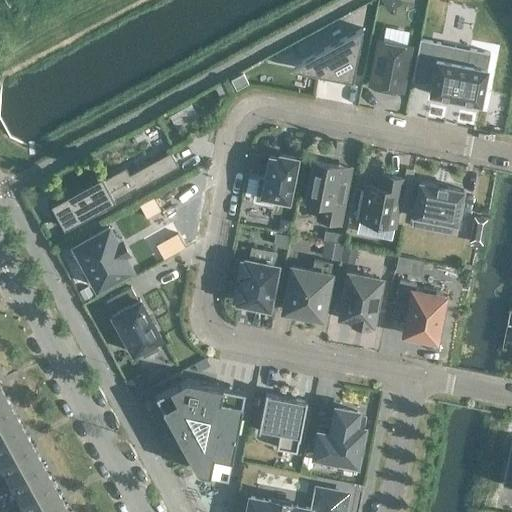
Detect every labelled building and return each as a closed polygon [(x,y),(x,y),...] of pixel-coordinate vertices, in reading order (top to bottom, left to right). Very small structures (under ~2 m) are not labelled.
[(351,80),(362,28),(301,61),(307,71),(351,80)] [(419,38),(411,80),(430,84),(429,91),(428,91),(428,93),(430,93),(448,97),(450,97),(458,98),(458,99),(460,99),(478,102),(478,103),(480,103),(480,101),(490,52),(469,48),(466,63),(437,58),(440,42),(419,38)] [(410,45),(378,39),(369,84),(401,90),(410,45)] [(231,79),(236,89),(248,83),(243,73),(231,79)] [(227,92),(222,83),(216,86),(221,95),(227,92)] [(313,110),(353,115),(355,94),(316,89),(313,110)] [(177,165),(170,151),(129,173),(125,166),(103,178),(101,175),(50,203),(63,227),(114,199),(113,198),(135,186),(135,188),(177,165)] [(262,155),(250,153),(247,165),(259,167),(262,155)] [(296,157),(279,153),(278,157),(268,155),(264,176),(258,175),(253,199),(271,203),(272,197),(288,200),(296,157)] [(338,165),(312,160),(304,199),(320,202),(317,218),(339,222),(348,179),(335,176),(338,165)] [(403,177),(395,222),(402,223),(413,169),(403,167),(401,177),(403,177)] [(401,177),(380,173),(377,186),(365,184),(358,219),(394,226),(395,222),(403,177),(401,177)] [(419,182),(412,214),(456,222),(457,216),(459,216),(462,201),(460,200),(462,191),(462,189),(460,188),(460,189),(446,186),(444,185),(437,184),(435,183),(435,184),(421,181),(419,180),(418,182),(419,182)] [(256,213),(254,227),(272,230),(274,216),(256,213)] [(108,226),(73,245),(96,287),(131,268),(108,226)] [(324,230),(322,238),(342,242),(344,233),(324,230)] [(287,234),(275,232),(273,241),(276,245),(285,247),(287,234)] [(342,242),(333,240),(330,256),(339,258),(342,242)] [(355,246),(342,244),(339,260),(352,262),(355,246)] [(397,255),(395,270),(412,273),(415,259),(397,255)] [(331,261),(313,258),(311,270),(291,266),(283,309),(285,309),(285,307),(297,309),(297,312),(321,316),(331,261)] [(275,265),(245,259),(245,261),(241,260),(239,273),(243,274),(240,285),(236,284),(234,297),(238,298),(237,300),(267,306),(275,265)] [(380,278),(348,272),(340,315),(353,318),(352,322),(368,325),(368,321),(371,321),(380,278)] [(400,279),(395,305),(397,305),(398,304),(407,306),(407,307),(408,307),(404,333),(435,339),(443,295),(439,295),(440,290),(424,287),(423,291),(413,290),(415,282),(400,279)] [(87,286),(79,290),(84,300),(92,296),(87,286)] [(130,287),(105,300),(113,313),(111,314),(132,353),(139,349),(142,356),(157,348),(153,341),(160,338),(152,323),(152,321),(151,322),(148,314),(147,313),(139,299),(137,300),(130,287)] [(205,357),(194,363),(198,371),(209,365),(205,357)] [(244,389),(185,377),(154,394),(196,469),(226,475),(244,389)] [(0,389),(0,413),(12,407),(2,388),(0,389)] [(266,391),(265,390),(257,429),(258,430),(259,427),(279,431),(276,447),(295,451),(306,398),(304,398),(304,400),(288,397),(266,393),(266,391)] [(330,433),(318,431),(313,454),(355,462),(362,427),(361,427),(364,416),(356,414),(356,411),(335,406),(330,433)] [(0,413),(0,438),(22,426),(12,407),(0,413)] [(0,438),(0,463),(33,445),(22,426),(0,438)] [(511,440),(511,441),(502,485),(511,486),(511,440)] [(0,463),(0,467),(8,483),(43,464),(33,445),(0,463)] [(53,483),(43,464),(8,483),(19,502),(53,483)] [(19,502),(24,511),(45,511),(64,502),(53,483),(19,502)] [(250,495),(246,511),(341,511),(345,493),(317,488),(314,508),(250,495)] [(69,511),(64,502),(45,511),(69,511)]
